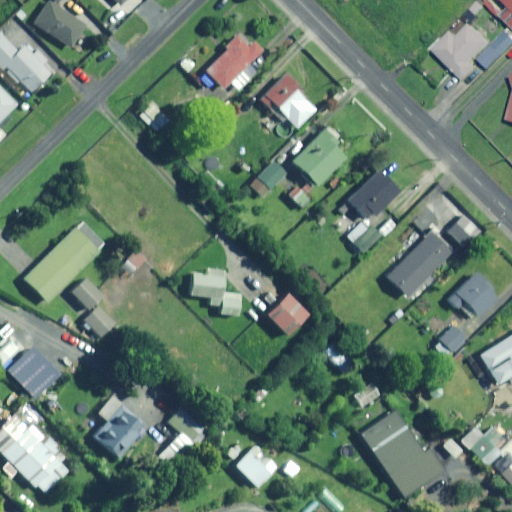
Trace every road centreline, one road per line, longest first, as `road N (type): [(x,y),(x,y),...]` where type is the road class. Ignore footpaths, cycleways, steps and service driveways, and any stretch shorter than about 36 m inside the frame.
road 1 (residential): [(511,215),(297,0)]
road 2 (residential): [(0,190),(192,0)]
